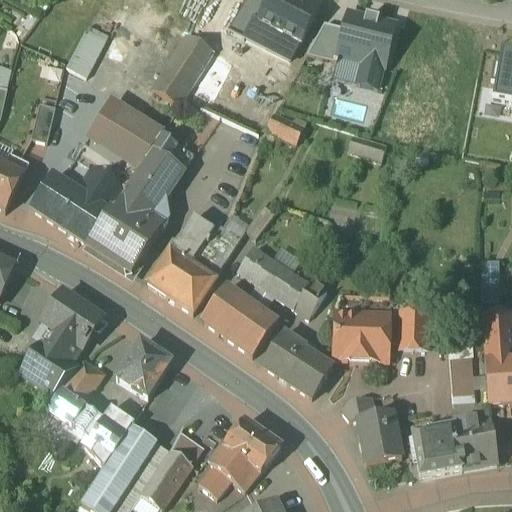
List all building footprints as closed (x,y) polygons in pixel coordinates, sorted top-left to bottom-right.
[(271,0),(248,0),(228,35),(229,36),(236,24),(249,30),(252,23),(258,25),(271,0)] [(293,0),(292,0),(271,0),(258,25),(275,34),(273,37),(298,50),(318,12),(295,0),(293,0)] [(347,17),(336,61),(361,68),(356,89),(376,94),(382,73),(384,73),(395,29),(378,25),(378,23),(365,19),(364,21),(347,17)] [(88,31),(66,73),(85,83),(107,41),(88,31)] [(186,40),(178,53),(177,53),(152,94),(179,112),(190,95),(190,94),(214,58),(186,40)] [(494,85),(491,103),(511,106),(511,55),(501,54),(498,66),(493,65),(490,85),(494,85)] [(190,94),(190,95),(203,103),(227,66),(214,58),(190,94)] [(111,107),(61,189),(51,183),(31,215),(86,251),(152,157),(163,139),(111,107)] [(55,114),(39,110),(31,145),(47,149),(55,114)] [(303,134),(273,120),(266,135),(296,149),(303,134)] [(386,151),(353,141),(348,157),(381,168),(386,151)] [(152,157),(86,251),(131,280),(163,232),(147,222),(160,202),(164,205),(177,186),(163,176),(168,168),(152,157)] [(5,172),(0,169),(0,215),(5,218),(23,181),(28,171),(10,162),(5,172)] [(264,212),(245,237),(255,245),(274,220),(264,212)] [(193,222),(175,250),(195,262),(213,235),(193,222)] [(175,250),(174,250),(147,290),(193,320),(215,286),(214,285),(240,246),(217,230),(213,235),(195,262),(175,250)] [(253,255),(238,278),(247,285),(262,261),(253,255)] [(309,292),(262,261),(247,285),(294,316),(309,292)] [(0,300),(13,272),(0,265),(0,300)] [(503,305),(502,266),(485,266),(485,306),(503,305)] [(327,297),(312,287),(309,292),(294,316),(308,325),(327,297)] [(276,329),(226,293),(202,327),(252,362),(276,329)] [(62,298),(41,329),(50,334),(40,348),(19,380),(51,401),(78,373),(72,369),(81,355),(82,356),(104,324),(83,309),(82,311),(62,298)] [(511,366),(506,367),(506,357),(511,356),(511,305),(481,309),(481,325),(488,413),(511,411),(511,366)] [(428,319),(400,318),(399,354),(427,355),(428,319)] [(372,321),(333,319),(332,365),(380,367),(387,361),(388,340),(372,340),(372,321)] [(306,353),(284,338),(262,372),(312,404),(332,373),(305,356),(306,353)] [(170,368),(140,348),(116,385),(147,405),(170,368)] [(470,351),(448,353),(453,410),(475,408),(470,351)] [(23,373),(9,364),(5,371),(18,380),(23,373)] [(83,367),(62,397),(82,411),(103,381),(83,367)] [(82,411),(62,397),(48,416),(66,429),(62,434),(79,446),(84,451),(102,425),(82,411)] [(372,403),(349,408),(340,416),(350,427),(358,426),(357,425),(376,422),(372,403)] [(102,425),(84,451),(103,475),(131,432),(133,429),(111,413),(102,425)] [(133,429),(131,432),(139,437),(149,423),(141,418),(133,429)] [(376,422),(357,425),(358,426),(366,472),(402,465),(393,419),(376,422)] [(281,454),(243,428),(210,469),(214,473),(199,492),(217,506),(228,491),(231,487),(245,498),(281,454)] [(491,428),(412,442),(420,484),(498,470),(491,428)] [(103,475),(80,511),(81,511),(115,511),(157,449),(139,437),(131,432),(103,475)] [(170,458),(141,501),(157,511),(163,511),(174,496),(175,497),(191,473),(170,458)]
